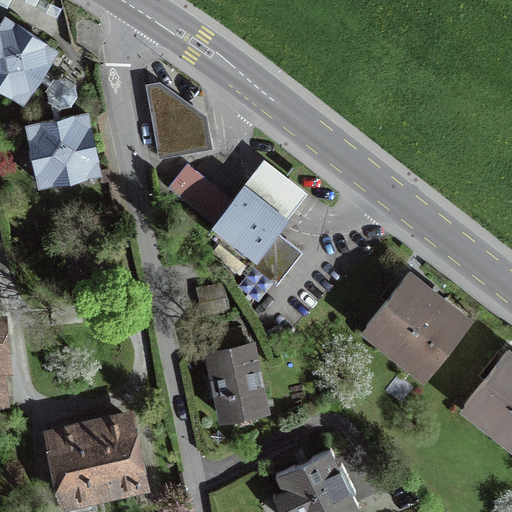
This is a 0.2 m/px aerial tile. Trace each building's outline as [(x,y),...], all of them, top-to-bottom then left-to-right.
[(62,7),(48,0),(0,0),(0,3),(8,7),(11,0),(25,0),(57,17),(62,7)] [(0,84),(12,92),(23,100),(37,78),(42,71),(56,49),(6,16),(0,24),(0,84)] [(42,71),(37,78),(46,83),(53,118),(61,117),(58,104),(70,102),(77,92),(74,80),(65,74),(50,77),(42,71)] [(207,144),(203,117),(159,85),(148,87),(160,152),(207,144)] [(53,180),(86,173),(99,171),(87,111),(61,117),(53,118),(28,124),(40,183),(53,180)] [(234,198),(275,230),(306,191),(264,158),(233,198),(234,198)] [(232,197),(187,161),(167,186),(213,222),(232,197)] [(222,240),(213,252),(240,273),(249,261),(276,282),(301,251),(275,230),(234,198),(209,230),(222,240)] [(67,254),(76,298),(101,293),(97,277),(102,276),(97,248),(67,254)] [(382,338),(409,360),(424,371),(426,373),(468,319),(408,272),(366,325),(367,327),(382,338)] [(220,282),(196,287),(202,316),(226,311),(220,282)] [(213,333),(216,350),(245,344),(242,327),(213,333)] [(216,350),(204,352),(219,427),(271,416),(256,342),(245,344),(216,350)] [(481,417),(509,438),(511,440),(511,354),(507,350),(465,404),(467,405),(481,417)] [(143,481),(127,416),(54,433),(69,498),(143,481)] [(355,489),(341,460),(338,462),(330,446),(311,455),(312,457),(276,472),(294,511),(347,511),(359,506),(352,491),(355,489)]
